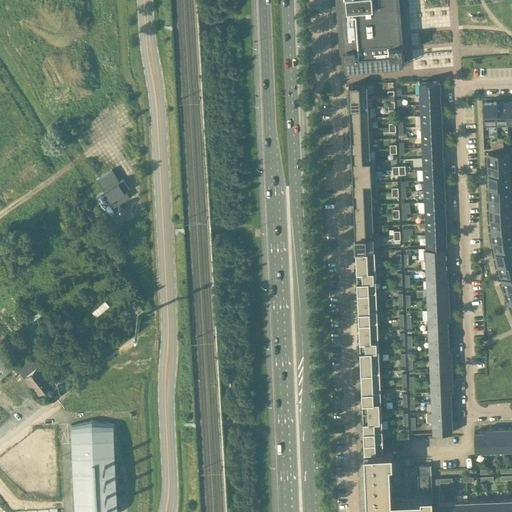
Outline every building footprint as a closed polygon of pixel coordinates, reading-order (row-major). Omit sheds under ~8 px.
[(336,0),(340,51),(342,51),(342,58),(345,58),(345,64),(344,64),(344,70),(394,67),(394,66),(395,66),(395,65),(403,64),(402,53),(403,53),(402,44),(404,44),(401,6),(406,6),(405,0),(336,0)] [(420,82),(420,93),(440,92),(440,81),(420,82)] [(349,85),(349,96),(373,95),(368,95),(367,84),(349,85)] [(441,103),(440,92),(420,93),(421,104),(441,103)] [(373,106),(373,95),(349,96),(350,107),(373,106)] [(485,126),(497,125),(496,101),(484,102),(485,126)] [(497,125),(508,125),(507,101),(497,102),(496,101),(497,125)] [(421,104),(421,115),(441,114),(441,103),(421,104)] [(350,118),(371,117),(371,107),(373,107),(373,106),(350,107),(350,118)] [(421,115),(422,126),(442,125),(441,114),(421,115)] [(350,118),(351,129),(371,128),(371,117),(350,118)] [(422,136),(442,136),(442,125),(422,126),(422,136)] [(351,140),(372,139),(371,128),(351,129),(351,140)] [(422,136),(422,147),(443,146),(442,136),(422,136)] [(351,140),(352,150),(372,149),(372,139),(351,140)] [(443,157),(443,146),(422,147),(423,158),(443,157)] [(352,161),(371,160),(370,150),(372,150),(372,149),(352,150),(352,161)] [(489,164),(508,163),(507,152),(488,153),(489,164)] [(423,158),(423,169),(444,168),(443,157),(423,158)] [(375,160),(371,160),(352,161),(353,172),(376,171),(375,160)] [(489,164),(489,175),(508,174),(508,163),(489,164)] [(444,179),(444,168),(423,169),(424,180),(444,179)] [(114,206),(129,197),(125,191),(130,188),(123,178),(119,181),(112,169),(97,178),(104,190),(96,196),(102,206),(111,200),(114,206)] [(376,171),(353,172),(353,183),(371,182),(376,182),(376,171)] [(489,175),(489,186),(509,185),(508,174),(489,175)] [(424,180),(424,190),(445,189),(444,179),(424,180)] [(353,183),(353,193),(372,193),(371,182),(353,183)] [(509,196),(509,185),(489,186),(490,197),(509,196)] [(424,190),(425,201),(445,200),(445,189),(424,190)] [(372,193),(353,193),(354,204),(372,203),(372,193)] [(490,197),(490,207),(510,207),(509,196),(490,197)] [(445,200),(425,201),(425,212),(446,211),(445,200)] [(354,204),(354,215),(373,214),(372,203),(354,204)] [(510,207),(490,207),(491,218),(510,217),(510,214),(510,207)] [(425,212),(426,223),(446,222),(446,211),(425,212)] [(373,225),(373,214),(354,215),(355,226),(373,225)] [(511,228),(510,217),(491,218),(492,230),(511,228)] [(426,223),(426,234),(447,233),(446,222),(426,223)] [(355,226),(355,237),(379,236),(379,235),(374,236),(373,225),(355,226)] [(493,241),(496,240),(511,237),(511,232),(511,228),(492,230),(493,241)] [(116,241),(113,243),(119,251),(127,261),(139,251),(125,233),(116,241)] [(447,233),(426,234),(427,245),(447,244),(447,233)] [(379,247),(379,236),(355,237),(356,248),(379,247)] [(496,253),(511,248),(511,237),(496,240),(493,241),(496,253)] [(425,248),(425,259),(445,258),(445,247),(425,248)] [(511,248),(496,253),(498,263),(511,260),(511,248)] [(375,250),(356,251),(356,261),(375,260),(375,250)] [(425,259),(426,269),(446,268),(445,258),(425,259)] [(375,270),(375,260),(356,261),(357,270),(375,270)] [(511,271),(511,260),(498,263),(501,274),(511,271)] [(446,268),(426,269),(426,279),(448,278),(446,278),(446,268)] [(376,279),(375,270),(357,270),(357,280),(376,279)] [(505,290),(511,287),(511,275),(502,278),(505,290)] [(428,279),(429,289),(449,288),(448,278),(426,279),(428,279)] [(357,280),(358,291),(376,290),(376,279),(357,280)] [(449,299),(449,288),(429,289),(429,299),(449,299)] [(377,300),(376,290),(358,291),(358,300),(377,300)] [(429,299),(429,310),(449,309),(449,299),(429,299)] [(104,300),(92,312),(98,318),(110,306),(104,300)] [(358,310),(377,309),(377,300),(358,300),(358,310)] [(132,305),(138,313),(143,309),(137,301),(132,305)] [(358,310),(359,321),(378,320),(377,309),(358,310)] [(428,319),(428,320),(448,319),(450,319),(449,309),(429,310),(430,319),(428,319)] [(448,329),(448,319),(428,320),(428,330),(448,329)] [(378,330),(378,320),(359,321),(359,330),(378,330)] [(428,330),(429,340),(449,339),(448,329),(428,330)] [(378,330),(359,330),(360,340),(378,339),(378,330)] [(379,349),(378,339),(360,340),(360,350),(379,349)] [(429,350),(451,349),(449,349),(449,339),(429,340),(429,350)] [(379,359),(379,349),(360,350),(361,360),(379,359)] [(431,351),(432,361),(452,360),(451,349),(429,350),(429,351),(431,351)] [(380,370),(379,359),(361,360),(361,371),(380,370)] [(452,360),(432,361),(432,371),(452,370),(452,360)] [(361,381),(380,380),(380,370),(361,371),(361,381)] [(432,371),(432,381),(452,380),(452,370),(432,371)] [(380,380),(361,381),(362,390),(381,389),(380,380)] [(453,390),(452,380),(432,381),(433,390),(431,391),(453,390)] [(362,401),(381,400),(381,389),(362,390),(362,401)] [(431,401),(451,401),(451,391),(453,391),(453,390),(431,391),(431,401)] [(362,401),(363,411),(381,410),(381,400),(362,401)] [(452,411),(451,401),(431,401),(432,412),(452,411)] [(363,420),(382,419),(381,410),(363,411),(363,420)] [(452,411),(432,412),(432,422),(452,421),(452,411)] [(92,419),(71,425),(75,511),(118,511),(113,423),(92,419)] [(382,419),(363,420),(363,430),(382,429),(382,419)] [(453,431),(452,421),(432,422),(433,432),(453,431)] [(495,428),(485,429),(485,451),(486,451),(486,449),(496,448),(495,428)] [(505,428),(495,428),(496,448),(506,448),(505,428)] [(383,440),(382,429),(363,430),(364,441),(383,440)] [(475,451),(485,451),(485,429),(484,429),(484,431),(474,431),(475,451)] [(383,440),(364,441),(364,451),(383,450),(383,440)] [(431,465),(414,466),(415,494),(421,494),(421,497),(392,498),(390,465),(392,464),(392,453),(365,454),(367,511),(433,511),(432,494),(431,464),(430,464),(431,465)] [(0,488),(12,503),(21,496),(0,469),(0,488)] [(32,511),(39,506),(28,495),(18,505),(24,511),(32,511)] [(509,511),(509,498),(499,499),(499,511),(509,511)] [(489,511),(489,499),(479,500),(479,511),(489,511)] [(499,511),(499,499),(489,499),(489,511),(499,511)] [(468,511),(468,500),(458,501),(458,511),(468,511)] [(479,511),(479,500),(468,500),(468,511),(479,511)] [(447,511),(447,501),(436,502),(436,511),(447,511)] [(458,511),(458,501),(447,501),(447,511),(458,511)]
